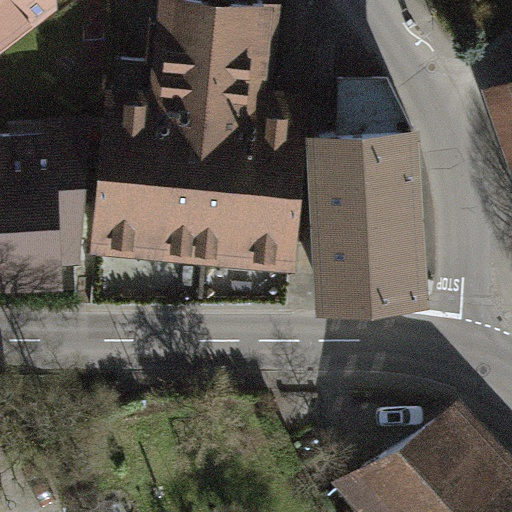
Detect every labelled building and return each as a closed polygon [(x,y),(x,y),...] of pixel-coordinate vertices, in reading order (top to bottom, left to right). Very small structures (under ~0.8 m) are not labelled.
[(0,0),(0,43),(54,0),(0,0)] [(112,77),(99,240),(298,256),(311,104),(260,100),(268,0),(173,0),(169,58),(123,54),(122,78),(112,77)] [(319,133),(327,295),(422,290),(414,127),(388,76),(341,79),(343,132),(319,133)] [(82,249),(89,119),(49,121),(50,131),(0,133),(1,156),(0,156),(0,267),(58,265),(58,250),(82,249)] [(511,511),(511,448),(469,400),(345,475),(377,511),(511,511)]
